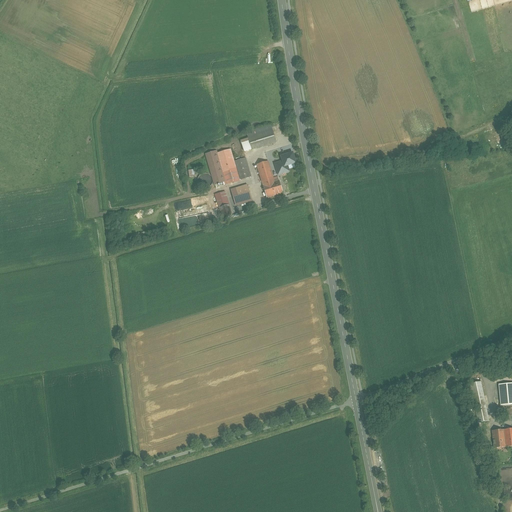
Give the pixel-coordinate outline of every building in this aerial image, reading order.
[(274,134),(249,140),(252,152),(277,145),(274,134)] [(231,151),(218,156),(226,183),(227,186),(252,178),(247,161),(235,164),(231,151)] [(216,186),(226,183),(218,156),(217,153),(207,157),(216,186)] [(291,153),(278,156),(279,161),(273,163),(276,176),(289,172),(288,169),(295,167),(291,153)] [(269,166),(256,170),(266,200),(285,194),(281,183),(275,185),(269,166)] [(212,181),(212,180),(212,178),(211,176),(210,175),(209,174),(208,173),(207,172),(205,172),(204,172),(202,172),(201,173),(200,174),(198,175),(197,177),(197,179),(197,180),(197,182),(197,183),(198,184),(200,185),(201,186),(202,187),(203,187),(205,187),(206,187),(207,186),(209,185),(210,184),(211,182),(212,181)] [(251,204),(247,187),(232,191),(237,208),(251,204)] [(219,210),(230,210),(225,194),(215,198),(219,210)] [(193,216),(209,212),(207,206),(192,210),(193,216)] [(180,229),(185,227),(183,218),(187,217),(186,212),(179,213),(180,219),(178,219),(180,229)] [(480,383),(469,385),(477,423),(487,421),(480,383)] [(511,384),(497,386),(499,407),(511,405),(511,384)] [(511,430),(492,432),(494,449),(511,447),(511,430)]
